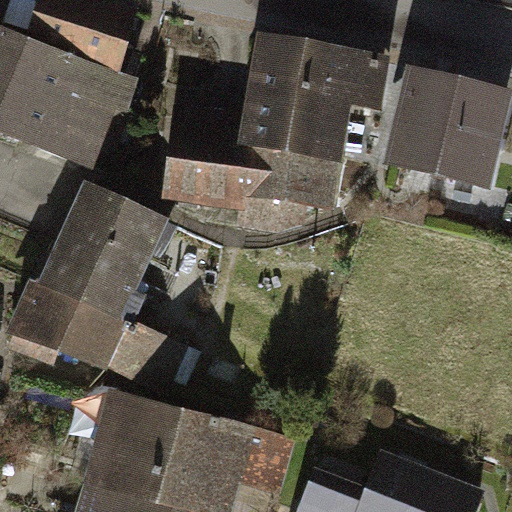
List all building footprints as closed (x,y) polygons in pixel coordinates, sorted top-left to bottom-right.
[(62,0),(46,43),(0,26),(0,131),(103,171),(159,22),(99,0),(62,0)] [(402,63),(271,45),(261,119),(195,109),(182,198),(257,208),(254,236),(290,241),(323,232),(323,211),(342,214),(356,115),(394,120),(402,63)] [(511,167),(511,94),(423,75),(403,166),(507,189),(511,167)] [(183,231),(95,196),(57,291),(49,288),(28,341),(134,383),(165,308),(154,304),(183,231)] [(294,436),(108,391),(78,511),(234,511),(241,486),(280,495),(294,436)] [(383,501),(328,478),(313,511),(498,511),(502,503),(400,460),(383,501)]
